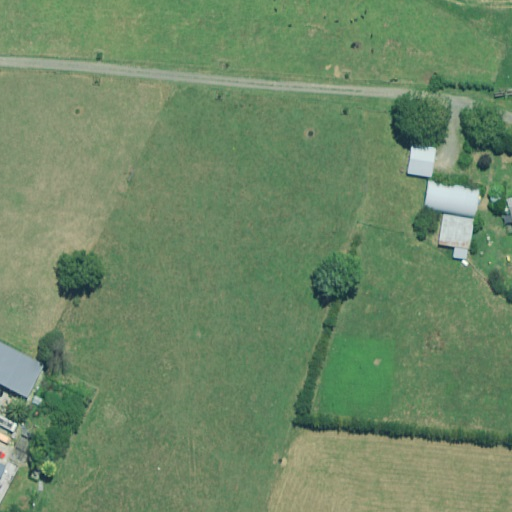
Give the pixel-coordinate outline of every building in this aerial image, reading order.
[(414,144),(410,173),(433,177),(438,148),(414,144)] [(481,189),(430,180),(425,208),(476,218),(481,189)] [(477,219),(446,214),(441,244),(472,249),(477,219)] [(470,249),(457,248),(456,257),(469,259),(470,249)] [(0,341),(0,382),(29,397),(46,365),(0,341)]
